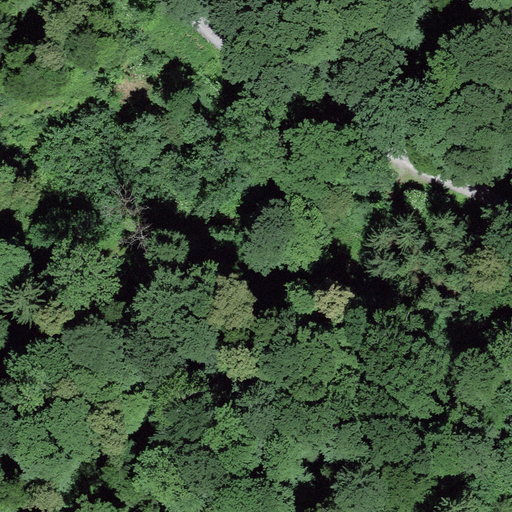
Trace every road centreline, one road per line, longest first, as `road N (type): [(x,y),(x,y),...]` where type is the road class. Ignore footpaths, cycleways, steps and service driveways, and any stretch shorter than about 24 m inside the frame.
road 1 (track): [(170,0),(303,98),(511,214)]
road 2 (track): [(511,413),(442,511)]
